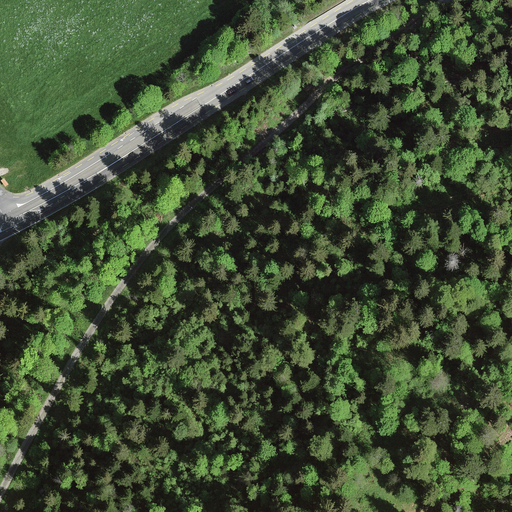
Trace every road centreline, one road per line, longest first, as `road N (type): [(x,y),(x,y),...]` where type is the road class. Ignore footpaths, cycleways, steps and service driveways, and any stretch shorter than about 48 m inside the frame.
road 1 (track): [(444,0),(348,59),(178,214),(90,335),(0,487)]
road 2 (primary): [(372,0),(7,226)]
